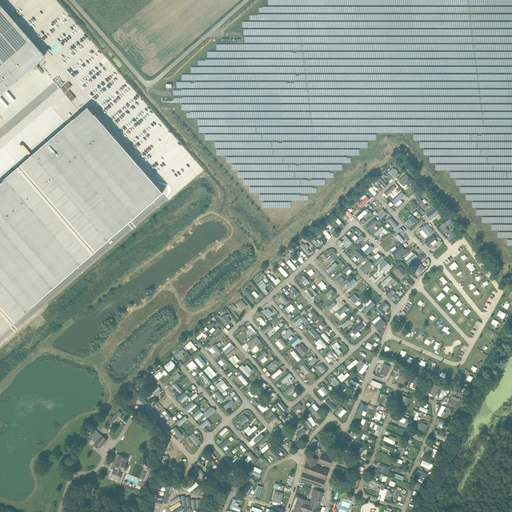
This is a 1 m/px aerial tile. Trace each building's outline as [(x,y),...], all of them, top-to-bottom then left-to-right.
[(0,94),(44,56),(41,52),(0,5),(0,94)] [(64,36),(59,39),(61,42),(57,43),(60,48),(69,43),(66,38),(67,38),(65,34),(63,35),(64,36)] [(95,61),(103,55),(100,51),(92,58),(95,61)] [(88,113),(0,189),(0,339),(164,198),(88,113)] [(393,167),(388,172),(394,178),(399,173),(393,167)] [(385,186),(389,183),(384,178),(386,176),(384,173),(378,178),(385,186)] [(393,185),(385,193),(387,196),(396,188),(393,185)] [(397,206),(403,201),(401,199),(405,195),(402,191),(390,203),(391,205),(394,203),(397,206)] [(361,208),(370,199),(367,195),(357,204),(361,208)] [(424,209),(427,206),(419,196),(416,199),(424,209)] [(415,210),(419,206),(413,200),(409,204),(415,210)] [(383,208),(376,213),(380,218),(387,213),(383,208)] [(413,215),(405,222),(409,227),(417,220),(413,215)] [(331,222),(339,231),(345,225),(337,216),(331,222)] [(391,217),(388,220),(395,228),(398,225),(391,217)] [(366,226),(368,229),(377,221),(374,218),(366,226)] [(445,233),(449,231),(446,226),(453,222),(450,218),(440,225),(445,233)] [(425,238),(434,231),(427,223),(421,228),(420,226),(417,228),(425,238)] [(382,226),(374,233),(377,236),(385,228),(382,226)] [(332,236),(325,228),(322,231),(329,239),(332,236)] [(357,244),(364,237),(361,234),(355,241),(357,244)] [(340,239),(336,243),(341,248),(344,245),(347,248),(353,242),(345,235),(341,240),(340,239)] [(433,235),(425,242),(430,248),(438,240),(433,235)] [(453,242),(456,246),(463,241),(459,236),(453,242)] [(317,247),(320,244),(314,237),(311,240),(317,247)] [(389,248),(397,242),(393,237),(385,243),(389,248)] [(409,238),(402,244),(407,249),(413,243),(409,238)] [(303,243),(300,245),(308,255),(312,252),(305,244),(304,244),(303,243)] [(396,257),(405,250),(401,244),(392,252),(396,257)] [(362,262),(365,258),(357,250),(354,253),(362,262)] [(417,256),(412,250),(404,258),(409,264),(417,256)] [(331,263),(338,257),(334,252),(327,258),(331,263)] [(293,270),(296,268),(290,259),(287,261),(293,270)] [(386,259),(379,266),(384,271),(391,265),(386,259)] [(370,260),(361,269),(365,273),(374,265),(370,260)] [(417,260),(412,265),(420,274),(425,268),(417,260)] [(335,262),(327,269),(329,272),(338,265),(335,262)] [(352,271),(349,268),(351,267),(349,265),(342,270),(347,275),(352,271)] [(395,271),(402,277),(407,271),(399,265),(395,271)] [(281,266),(278,269),(286,277),(289,274),(281,266)] [(311,277),(315,273),(311,268),(307,272),(311,277)] [(476,272),(473,275),(479,282),(483,278),(476,272)] [(278,277),(276,279),(272,275),(270,277),(276,285),(281,281),(278,277)] [(390,275),(381,283),(383,286),(388,282),(390,284),(395,280),(390,275)] [(341,276),(336,281),(341,285),(346,280),(341,276)] [(354,278),(346,286),(349,289),(357,281),(354,278)] [(269,292),(265,287),(267,285),(262,279),(257,284),(266,295),(269,292)] [(443,288),(448,281),(446,280),(444,282),(442,280),(439,285),(443,288)] [(322,281),(318,284),(323,290),(327,286),(322,281)] [(306,291),(312,298),(317,294),(313,289),(316,286),(314,284),(306,291)] [(290,288),(297,296),(300,293),(293,286),(290,288)] [(253,301),(257,297),(248,288),(244,291),(253,301)] [(332,288),(324,295),(329,299),(336,292),(332,288)] [(392,289),(387,294),(394,301),(399,296),(392,289)] [(354,303),(359,299),(354,293),(349,298),(354,303)] [(230,305),(238,314),(248,306),(241,299),(234,305),(232,303),(230,305)] [(338,308),(345,302),(343,300),(336,306),(338,308)] [(377,309),(382,314),(390,306),(384,301),(377,309)] [(287,313),(295,308),(292,304),(284,309),(287,313)] [(314,320),(319,316),(313,309),(308,314),(314,320)] [(450,313),(457,320),(460,317),(453,310),(450,313)] [(226,313),(220,318),(225,325),(231,320),(226,313)] [(379,329),(386,323),(381,317),(374,324),(379,329)] [(321,325),(319,326),(322,329),(326,325),(320,318),(317,321),(321,325)] [(341,326),(344,329),(352,321),(349,318),(341,326)] [(361,323),(352,331),(356,335),(365,326),(361,323)] [(265,333),(272,326),(270,324),(263,331),(265,333)] [(246,329),(251,336),(256,332),(251,325),(246,329)] [(215,336),(221,330),(218,327),(215,329),(213,327),(209,331),(215,336)] [(285,334),(283,336),(286,339),(294,333),(289,327),(283,333),(285,334)] [(315,337),(318,334),(312,328),(309,330),(315,337)] [(323,334),(326,339),(334,333),(330,329),(323,334)] [(219,341),(224,336),(221,332),(215,338),(219,341)] [(287,340),(293,347),(301,339),(296,334),(293,337),(291,335),(287,340)] [(254,352),(259,349),(256,345),(261,342),(257,336),(247,342),(254,352)] [(275,342),(282,350),(288,345),(281,337),(275,342)] [(323,346),(324,348),(327,346),(320,338),(315,343),(321,348),(323,346)] [(185,345),(189,349),(192,347),(195,351),(197,349),(191,340),(185,345)] [(342,352),(339,348),(341,346),(336,341),(331,346),(339,354),(342,352)] [(219,354),(222,351),(215,343),(211,346),(219,354)] [(229,343),(223,349),(225,352),(232,345),(229,343)] [(296,348),(302,356),(309,351),(303,343),(296,348)] [(183,348),(174,355),(176,358),(179,357),(180,359),(184,356),(182,353),(185,351),(183,348)] [(234,352),(241,360),(244,358),(237,349),(234,352)] [(298,361),(301,359),(294,350),(291,353),(298,361)] [(265,351),(258,358),(261,361),(268,354),(265,351)] [(328,355),(334,362),(338,358),(333,351),(328,355)] [(195,359),(202,368),(207,363),(199,355),(195,359)] [(226,366),(229,364),(224,356),(221,359),(226,366)] [(315,356),(308,363),(311,366),(318,359),(315,356)] [(356,358),(347,366),(349,369),(359,362),(356,358)] [(164,366),(169,371),(176,365),(171,359),(164,366)] [(270,369),(278,362),(275,359),(268,366),(270,369)] [(192,369),(197,365),(192,360),(188,364),(192,369)] [(363,374),(368,365),(362,361),(356,370),(363,374)] [(301,366),(308,374),(311,371),(304,363),(301,366)] [(317,367),(323,373),(327,369),(321,363),(317,367)] [(249,376),(251,373),(250,372),(253,370),(247,364),(245,366),(242,364),(239,368),(249,376)] [(383,364),(379,373),(387,376),(391,367),(383,364)] [(213,381),(219,376),(209,365),(204,370),(213,381)] [(280,369),(271,375),(274,378),(277,376),(278,378),(281,376),(279,374),(282,372),(280,369)] [(165,370),(162,373),(160,371),(155,375),(158,380),(167,373),(165,370)] [(178,371),(172,375),(175,380),(181,376),(178,371)] [(342,381),(350,375),(348,372),(344,375),(342,373),(338,376),(342,381)] [(404,384),(408,375),(401,372),(397,381),(404,384)] [(209,385),(212,382),(204,373),(201,376),(209,385)] [(245,385),(248,383),(241,374),(238,376),(245,385)] [(334,376),(332,379),(333,381),(331,382),(336,388),(341,383),(334,376)] [(414,383),(412,387),(419,390),(423,380),(416,377),(414,383)] [(216,384),(222,393),(229,387),(222,379),(216,384)] [(372,379),(370,384),(380,388),(382,383),(372,379)] [(357,390),(358,386),(349,381),(347,384),(357,390)] [(173,385),(180,393),(183,390),(176,382),(173,385)] [(427,393),(434,396),(438,387),(431,383),(427,393)] [(293,384),(285,392),(288,395),(296,387),(293,384)] [(150,392),(154,395),(161,389),(158,385),(150,392)] [(323,385),(320,388),(326,394),(329,391),(323,385)] [(249,389),(256,397),(259,395),(252,387),(249,389)] [(124,399),(131,406),(141,396),(134,389),(124,399)] [(193,399),(198,395),(194,390),(189,394),(193,399)] [(217,390),(214,393),(222,402),(225,399),(217,390)] [(181,400),(183,402),(189,397),(185,392),(177,398),(179,401),(181,400)] [(332,396),(325,403),(333,410),(336,406),(331,402),(334,398),(332,396)] [(402,404),(409,405),(410,398),(403,396),(402,404)] [(449,400),(447,405),(457,409),(460,402),(456,401),(450,398),(449,400)] [(232,399),(224,406),(226,409),(235,402),(232,399)] [(282,413),(288,408),(281,400),(275,405),(282,413)] [(263,412),(269,408),(263,401),(258,406),(263,412)] [(364,416),(369,405),(361,402),(357,413),(364,416)] [(442,405),(437,414),(441,416),(446,407),(442,405)] [(212,406),(204,412),(208,417),(216,411),(212,406)] [(199,409),(192,415),(197,420),(204,414),(199,409)] [(119,411),(109,422),(111,424),(121,413),(119,411)] [(286,418),(293,425),(299,419),(292,412),(286,418)] [(379,420),(382,414),(376,412),(374,418),(379,420)] [(239,428),(249,419),(244,414),(241,417),(243,419),(236,425),(239,428)] [(275,415),(267,420),(269,423),(277,418),(275,415)] [(175,420),(179,426),(188,419),(186,416),(179,420),(178,418),(175,420)] [(312,416),(305,421),(310,428),(317,424),(312,416)] [(407,427),(410,420),(402,417),(399,424),(407,427)] [(361,423),(364,424),(362,429),(365,431),(370,421),(363,418),(361,423)] [(208,419),(200,425),(203,429),(210,422),(208,419)] [(449,428),(451,423),(438,419),(437,424),(449,428)] [(421,423),(419,428),(424,431),(427,425),(421,423)] [(248,435),(258,429),(256,425),(251,428),(250,426),(245,429),(248,435)] [(226,427),(219,433),(221,436),(228,429),(226,427)] [(299,438),(307,430),(304,427),(296,435),(299,438)] [(353,429),(351,434),(357,436),(357,439),(360,440),(361,438),(364,439),(366,434),(353,429)] [(436,431),(434,435),(445,440),(447,436),(436,431)] [(95,443),(100,448),(107,440),(98,432),(91,439),(96,442),(95,443)] [(198,438),(199,438),(194,432),(189,436),(197,445),(201,442),(198,438)] [(252,439),(256,443),(264,436),(260,432),(252,439)] [(385,436),(383,440),(394,445),(397,438),(390,435),(389,438),(385,436)] [(223,448),(231,442),(229,438),(220,445),(223,448)] [(361,454),(364,448),(350,442),(347,448),(361,454)] [(263,452),(271,446),(269,443),(260,449),(263,452)] [(424,453),(434,457),(437,449),(427,445),(424,453)] [(283,456),(274,447),(270,451),(279,460),(283,456)] [(252,459),(248,463),(250,465),(258,458),(250,450),(247,453),(252,459)] [(321,454),(318,462),(330,466),(333,459),(321,454)] [(345,464),(346,456),(340,454),(338,463),(345,464)] [(119,457),(116,456),(111,468),(114,469),(111,476),(119,480),(128,458),(120,455),(119,457)] [(328,470),(316,465),(318,460),(308,456),(300,480),(322,488),(328,470)] [(396,458),(394,464),(401,467),(403,460),(396,458)] [(421,466),(431,469),(433,463),(422,460),(421,466)] [(377,470),(387,474),(390,467),(380,463),(377,470)] [(197,465),(194,468),(202,477),(205,474),(197,465)] [(147,479),(150,472),(143,469),(142,469),(139,478),(144,480),(143,482),(141,481),(139,485),(141,486),(140,488),(144,490),(148,480),(147,479)] [(416,475),(423,477),(422,482),(425,483),(428,473),(417,470),(416,475)] [(377,489),(379,483),(370,479),(368,485),(377,489)] [(187,489),(190,492),(192,490),(195,494),(202,487),(200,484),(198,485),(195,481),(187,489)] [(244,491),(248,494),(253,486),(248,483),(244,491)] [(389,495),(391,490),(385,488),(385,485),(382,484),(379,494),(382,495),(380,499),(384,501),(386,495),(389,495)] [(258,485),(254,495),(260,497),(263,487),(258,485)] [(318,506),(323,493),(314,488),(312,493),(314,494),(311,502),(306,501),(307,500),(298,497),(293,511),(295,511),(319,511),(321,508),(318,506)] [(281,504),(284,493),(275,491),(272,502),(281,504)] [(184,495),(180,495),(182,507),(190,505),(189,496),(185,497),(184,495)] [(180,504),(181,503),(179,499),(168,503),(171,511),(173,511),(181,511),(182,511),(180,504)]
